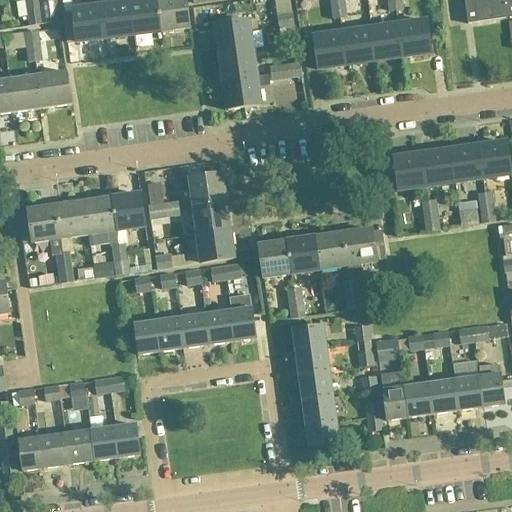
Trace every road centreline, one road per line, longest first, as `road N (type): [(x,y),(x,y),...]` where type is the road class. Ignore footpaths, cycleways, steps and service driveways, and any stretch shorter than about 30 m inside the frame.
road 1 (residential): [(0,177),(511,104)]
road 2 (residential): [(285,497),(268,373),(146,389),(161,511)]
road 3 (tertiary): [(511,465),(285,497)]
